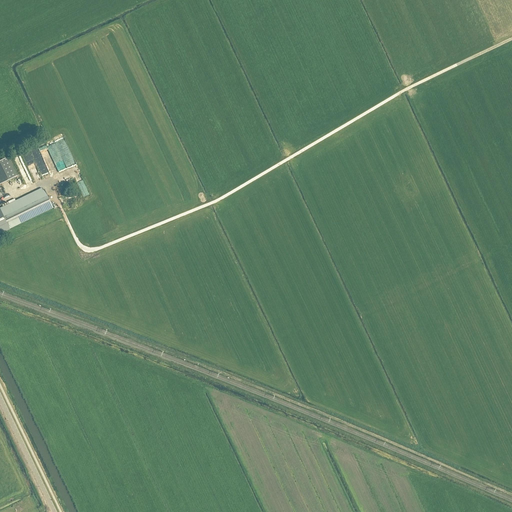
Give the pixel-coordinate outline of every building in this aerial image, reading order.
[(67,167),(77,162),(65,134),(55,139),(67,167)] [(26,153),(36,180),(41,178),(31,151),(26,153)] [(25,156),(22,157),(21,154),(18,155),(23,175),(30,174),(25,156)] [(0,187),(18,179),(9,160),(0,164),(0,187)] [(85,194),(90,192),(83,179),(79,181),(85,194)] [(0,233),(10,229),(10,228),(53,207),(45,189),(43,190),(42,188),(0,208),(0,233)] [(70,201),(79,197),(77,192),(68,196),(70,201)]
